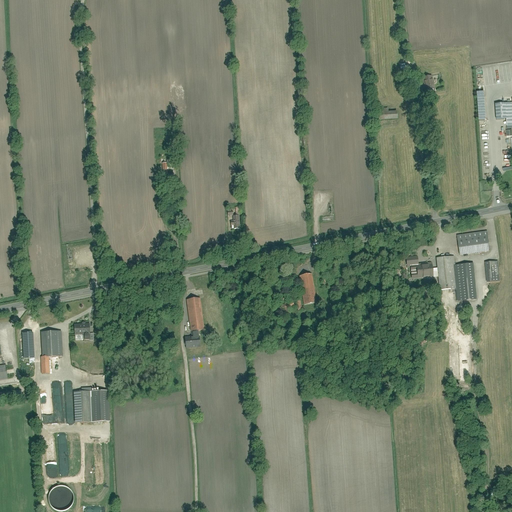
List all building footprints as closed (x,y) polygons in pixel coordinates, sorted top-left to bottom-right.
[(410,75),(408,64),(400,66),(402,77),(410,75)] [(432,76),(421,78),(424,94),(435,92),(432,76)] [(486,120),(484,91),(477,91),(479,121),(486,120)] [(496,120),(507,119),(505,104),(495,104),(496,120)] [(378,109),(379,119),(397,118),(397,111),(387,112),(387,109),(378,109)] [(8,120),(0,120),(0,133),(9,133),(8,120)] [(487,231),(457,236),(460,255),(490,251),(487,231)] [(417,257),(407,258),(408,267),(416,266),(418,266),(417,257)] [(454,257),(438,258),(440,290),(456,289),(454,257)] [(497,261),(486,263),(488,282),(499,280),(497,261)] [(473,264),(456,266),(459,300),(476,298),(473,264)] [(418,266),(416,266),(417,278),(433,276),(433,274),(432,265),(418,266)] [(392,272),(396,279),(401,276),(397,269),(392,272)] [(316,302),(312,273),(299,275),(304,304),(316,302)] [(208,298),(210,318),(210,321),(218,320),(215,297),(208,298)] [(200,299),(202,319),(210,318),(208,298),(200,299)] [(200,299),(187,300),(190,330),(203,329),(202,319),(200,299)] [(292,301),(283,305),(285,310),(294,306),(292,301)] [(89,325),(73,325),(74,336),(89,335),(89,325)] [(63,357),(61,333),(41,334),(43,358),(63,357)] [(34,360),(32,335),(21,335),(23,361),(34,360)] [(192,337),(184,338),(185,348),(200,346),(199,336),(198,336),(192,337)] [(49,375),(49,359),(40,359),(40,375),(49,375)] [(105,392),(73,394),(75,425),(106,424),(105,392)] [(46,490),(50,511),(64,509),(64,508),(73,506),(69,485),(46,490)]
